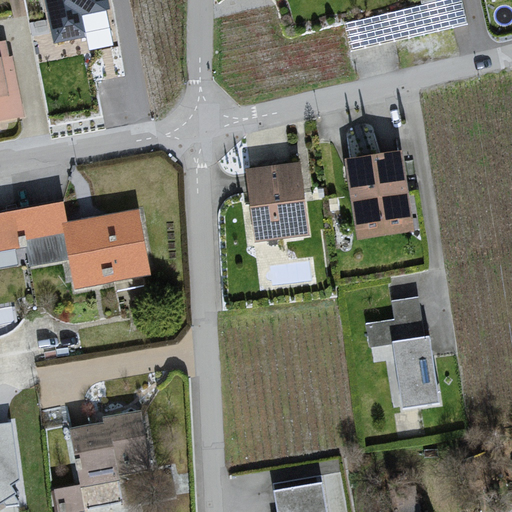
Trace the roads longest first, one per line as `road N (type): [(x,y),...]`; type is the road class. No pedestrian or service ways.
road 1 (residential): [(219,511),(195,129)]
road 2 (residential): [(195,129),(511,59)]
road 3 (residential): [(0,162),(195,129)]
road 4 (residential): [(195,129),(197,0)]
